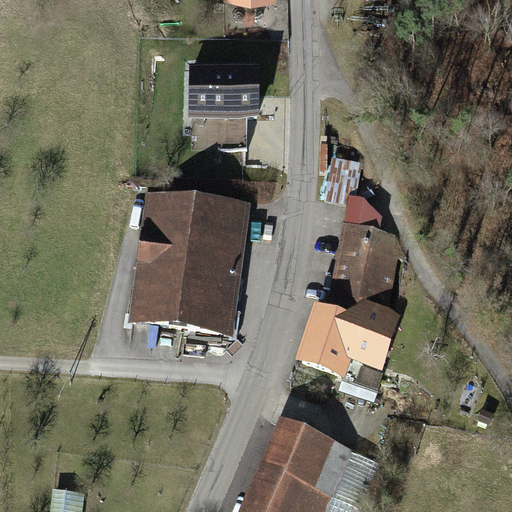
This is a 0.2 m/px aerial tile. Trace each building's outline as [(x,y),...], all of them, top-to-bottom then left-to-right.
[(261,70),(191,70),(193,121),(194,152),(249,153),(247,122),(262,121),(261,70)] [(252,211),(148,198),(132,331),(236,343),(252,211)] [(325,308),(311,304),(295,372),(348,385),(353,365),(385,373),(396,325),(382,321),(400,245),(377,240),(384,211),(350,203),(325,308)] [(360,511),(378,472),(281,430),(245,511),(360,511)] [(55,490),(54,511),(86,511),(87,491),(55,490)]
